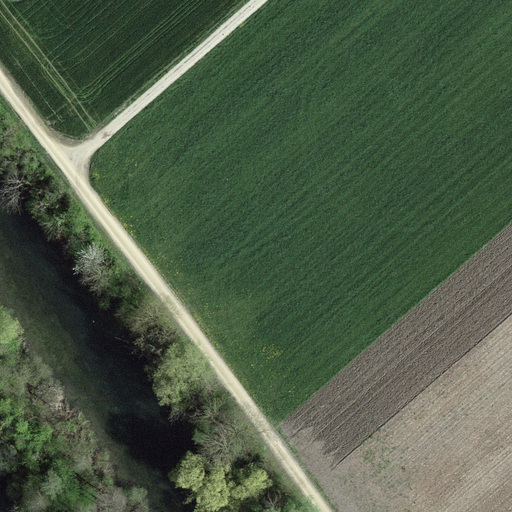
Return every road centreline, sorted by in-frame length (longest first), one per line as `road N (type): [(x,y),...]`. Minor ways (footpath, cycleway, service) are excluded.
road 1 (track): [(0,75),(323,511)]
road 2 (track): [(67,162),(246,0)]
